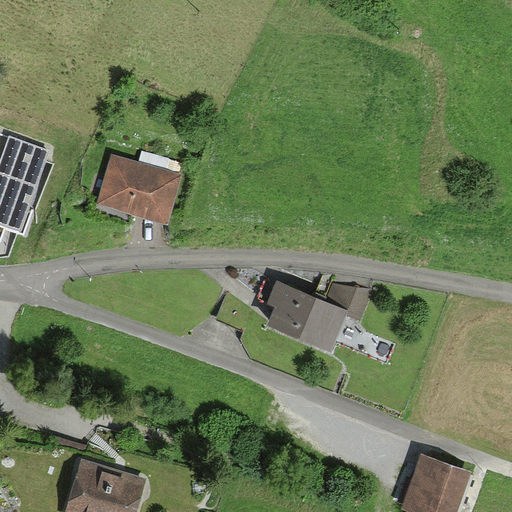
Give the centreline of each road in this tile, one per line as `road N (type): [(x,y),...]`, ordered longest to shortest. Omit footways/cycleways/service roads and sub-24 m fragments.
road 1 (residential): [(34,273),(48,296),(495,462)]
road 2 (residential): [(34,273),(129,257),(270,255),(511,294)]
